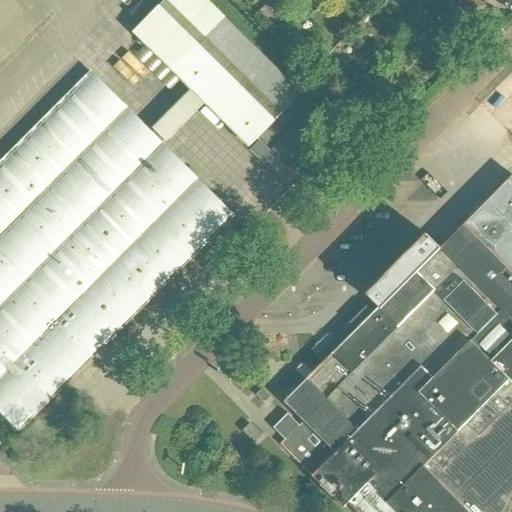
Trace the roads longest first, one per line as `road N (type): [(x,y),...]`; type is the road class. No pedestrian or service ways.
road 1 (unclassified): [(134,510),(136,443),(151,409),(511,46)]
road 2 (unclassified): [(134,510),(0,509)]
